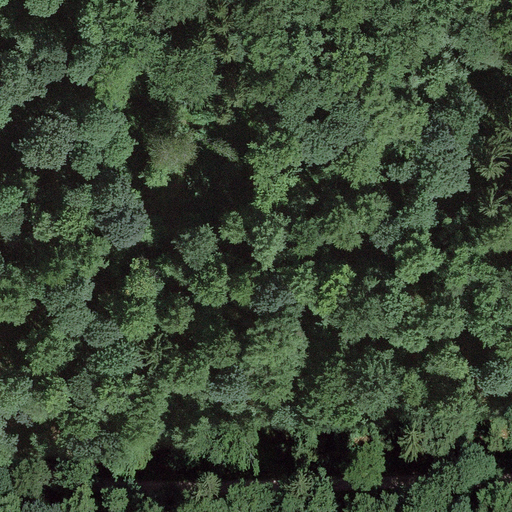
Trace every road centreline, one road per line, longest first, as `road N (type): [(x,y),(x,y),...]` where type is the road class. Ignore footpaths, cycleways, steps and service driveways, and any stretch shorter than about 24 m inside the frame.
road 1 (track): [(0,31),(117,92),(253,147),(419,184),(511,187)]
road 2 (track): [(511,478),(152,491),(71,485),(0,459)]
